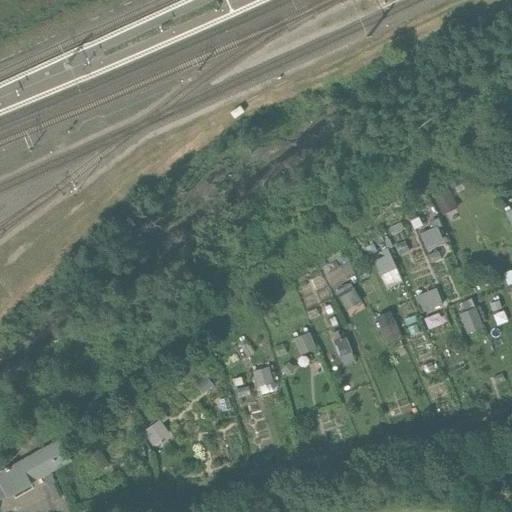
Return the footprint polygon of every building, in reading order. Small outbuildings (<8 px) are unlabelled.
[(448,183),(432,190),(442,213),(457,206),(448,183)] [(424,246),(445,241),(441,226),(420,230),(424,246)] [(372,258),(381,275),(397,266),(389,250),(372,258)] [(345,312),(363,305),(354,282),(335,290),(345,312)] [(423,309),(442,305),(438,287),(419,291),(423,309)] [(467,332),(484,327),(477,306),(460,312),(467,332)] [(387,346),(403,339),(390,310),(374,317),(387,346)] [(292,337),(299,355),(316,348),(309,330),(292,337)] [(343,362),(355,356),(346,336),(333,341),(343,362)] [(268,365),(252,371),(257,386),(273,380),(268,365)] [(0,498),(74,464),(62,439),(0,468),(0,498)]
